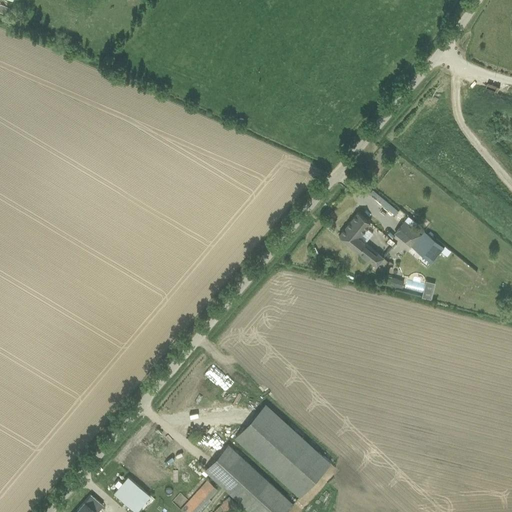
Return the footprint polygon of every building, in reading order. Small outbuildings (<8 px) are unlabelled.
[(0,12),(8,15),(11,8),(3,5),(0,11),(0,12)] [(368,193),(394,214),(398,209),(372,188),(368,193)] [(370,222),(358,212),(339,235),(376,266),(383,257),(365,243),(373,234),(366,228),(370,222)] [(408,216),(404,220),(412,226),(415,222),(408,216)] [(411,247),(421,234),(404,220),(394,233),(411,247)] [(431,262),(444,247),(424,231),(412,247),(431,262)] [(445,246),(444,247),(441,251),(447,256),(451,251),(445,246)] [(390,285),(396,287),(398,279),(392,277),(390,285)] [(435,283),(425,281),(421,297),(431,299),(435,283)] [(248,420),(280,448),(280,478),(299,495),(330,460),(264,402),(248,420)] [(249,511),(285,511),(293,504),(228,444),(204,470),(249,511)] [(113,493),(136,511),(150,495),(127,476),(113,493)] [(207,479),(180,509),(182,511),(196,511),(218,489),(207,479)] [(96,511),(103,503),(92,494),(76,511),(96,511)] [(228,496),(213,511),(229,511),(237,504),(228,496)]
